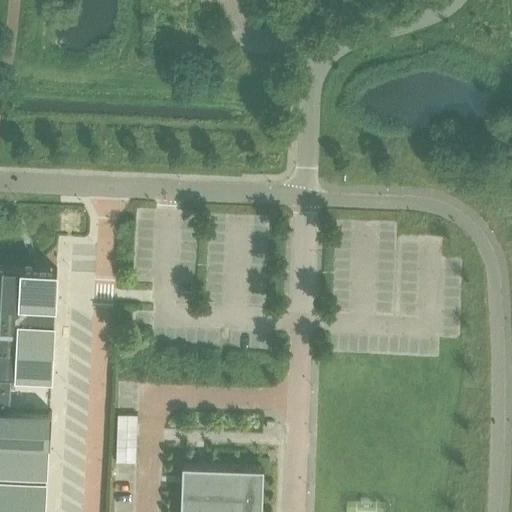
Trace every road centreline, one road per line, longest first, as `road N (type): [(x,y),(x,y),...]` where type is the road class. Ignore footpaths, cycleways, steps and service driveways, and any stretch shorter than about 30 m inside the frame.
road 1 (residential): [(93,511),(107,189)]
road 2 (residential): [(306,197),(295,511)]
road 3 (residential): [(306,197),(309,90),(327,54),(454,0)]
road 4 (residential): [(306,197),(107,189)]
